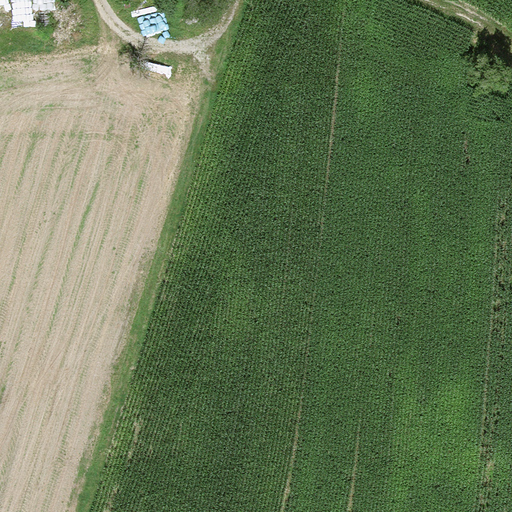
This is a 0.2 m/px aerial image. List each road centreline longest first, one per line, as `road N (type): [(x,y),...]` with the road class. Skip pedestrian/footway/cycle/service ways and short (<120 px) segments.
road 1 (track): [(219,27),(78,511)]
road 2 (track): [(107,0),(148,44),(188,41),(219,27),(230,0)]
